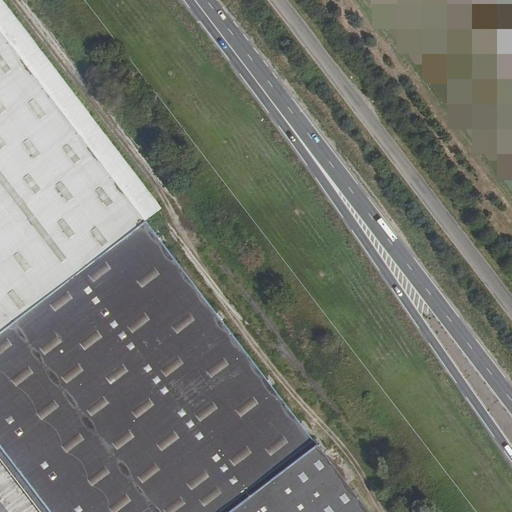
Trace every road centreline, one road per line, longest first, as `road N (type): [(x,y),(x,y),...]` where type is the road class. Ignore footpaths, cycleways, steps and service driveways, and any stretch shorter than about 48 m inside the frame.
road 1 (primary): [(295,132),(511,455)]
road 2 (unclassified): [(277,0),(511,306)]
road 3 (primary): [(511,399),(295,132)]
road 4 (primary): [(194,0),(295,132)]
